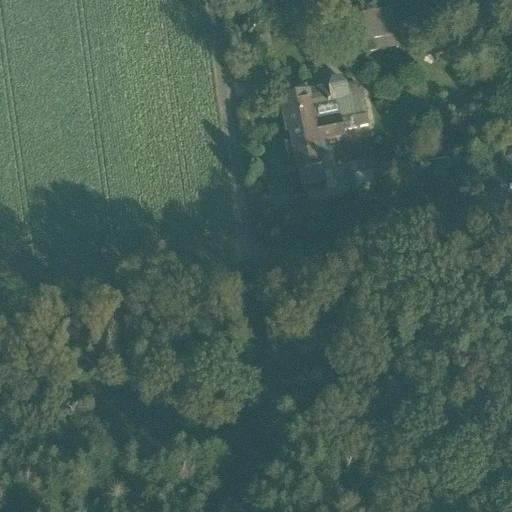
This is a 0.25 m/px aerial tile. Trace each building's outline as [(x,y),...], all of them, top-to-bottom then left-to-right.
[(392,4),(362,9),(367,36),(362,37),(364,49),(399,42),(392,4)] [(331,74),(328,86),(330,97),(318,99),(319,104),(311,105),(313,117),(322,115),(322,112),(340,109),(341,115),(353,112),(348,88),(347,79),(340,72),(331,74)] [(313,117),(311,105),(309,90),(308,83),(298,84),(299,92),(283,95),(288,126),(291,125),(314,120),(313,117)] [(362,85),(348,88),(353,112),(367,110),(362,85)] [(328,86),(309,90),(311,105),(319,104),(318,99),(330,97),(328,86)] [(322,115),(313,117),(314,120),(320,158),(329,156),(325,137),(344,134),(343,128),(341,115),(340,109),(322,112),(322,115)] [(341,115),(343,128),(369,124),(367,110),(353,112),(341,115)] [(320,158),(314,120),(291,125),(293,138),(286,139),(288,154),(296,152),(301,181),(324,177),(320,158)] [(429,169),(450,166),(449,154),(427,157),(429,169)] [(375,156),(366,158),(368,169),(377,168),(375,156)] [(349,161),(351,173),(355,172),(368,169),(366,158),(349,161)] [(380,184),(377,168),(368,169),(355,172),(357,187),(380,184)]
